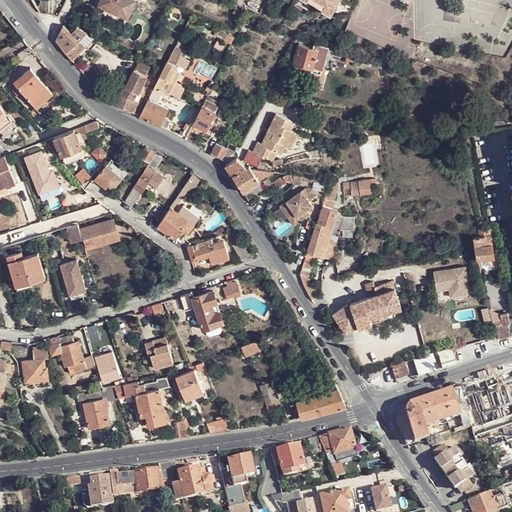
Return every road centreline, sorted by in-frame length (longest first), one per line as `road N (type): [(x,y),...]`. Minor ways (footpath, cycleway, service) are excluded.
road 1 (tertiary): [(0,470),(245,439),(370,407)]
road 2 (tertiary): [(274,257),(200,161),(103,107),(46,45)]
road 3 (residential): [(190,283),(43,331),(0,330)]
road 4 (tertiary): [(370,407),(274,257)]
road 5 (residential): [(511,358),(370,407)]
road 6 (residential): [(190,283),(176,248),(95,192)]
road 7 (tertiary): [(440,511),(370,407)]
